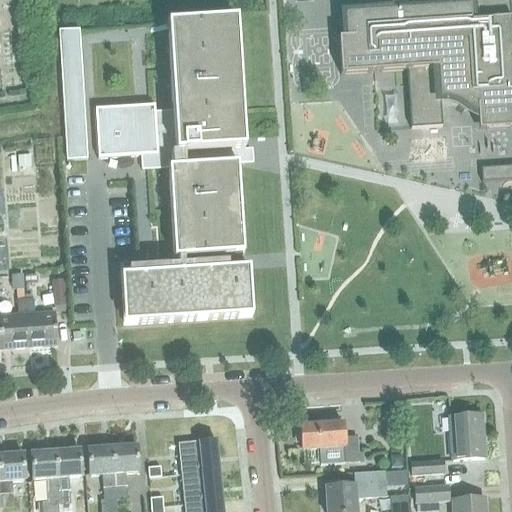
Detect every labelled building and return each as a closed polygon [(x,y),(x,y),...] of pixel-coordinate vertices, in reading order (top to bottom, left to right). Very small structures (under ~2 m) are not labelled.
[(358,0),(360,15),(509,4),(508,0),(358,0)] [(511,47),(509,4),(360,15),(343,16),(344,40),(337,41),(340,77),(406,72),(410,130),(441,129),(440,101),(444,101),(449,102),(453,103),(457,105),(464,110),(467,112),(470,114),(474,115),(477,116),(478,133),(511,130),(511,47)] [(244,151),(236,22),(167,26),(172,113),(154,114),(154,108),(94,111),(97,160),(140,158),(141,172),(168,171),(173,260),(242,256),(237,166),(232,166),(231,152),(244,151)] [(87,161),(79,32),(58,33),(66,162),(87,161)] [(30,157),(18,158),(19,168),(30,168),(30,157)] [(511,167),(480,170),(481,184),(511,181),(511,167)] [(120,278),(122,315),(137,314),(137,326),(237,319),(236,308),(251,307),(249,270),(120,278)] [(22,277),(11,277),(12,291),(17,291),(18,301),(24,301),(23,290),(22,277)] [(5,283),(0,283),(0,307),(8,306),(5,283)] [(64,283),(53,284),(55,307),(66,306),(64,283)] [(34,300),(25,301),(28,350),(57,348),(55,315),(35,316),(34,300)] [(28,350),(25,301),(24,301),(18,301),(19,317),(0,318),(0,347),(0,352),(28,350)] [(481,416),(450,419),(453,462),(485,460),(481,416)] [(343,425),(300,428),(302,452),(319,451),(319,454),(320,467),(343,465),(363,464),(362,454),(358,454),(357,438),(344,439),(343,425)] [(187,445),(177,446),(179,461),(180,472),(181,477),(218,473),(218,468),(215,442),(187,445)] [(136,448),(112,450),(115,503),(127,502),(125,476),(138,475),(136,448)] [(115,511),(115,503),(112,450),(88,451),(89,478),(102,477),(104,503),(101,503),(101,511),(115,511)] [(78,452),(54,454),(57,505),(69,504),(68,480),(80,479),(78,452)] [(57,511),(57,505),(54,454),(30,456),(31,482),(45,481),(46,505),(41,506),(41,511),(57,511)] [(22,456),(0,457),(0,489),(2,510),(12,509),(10,484),(24,483),(22,456)] [(396,457),(390,463),(390,469),(402,468),(401,457),(396,457)] [(412,476),(444,474),(443,462),(412,464),(412,476)] [(160,469),(147,470),(148,480),(160,479),(160,469)] [(218,473),(181,477),(181,483),(184,507),(222,504),(221,493),(218,473)] [(406,473),(384,475),(385,488),(407,487),(406,473)] [(355,511),(355,501),(385,499),(385,488),(384,475),(353,477),(354,488),(324,490),(325,511),(355,511)] [(417,504),(448,502),(447,488),(416,490),(417,504)] [(162,500),(150,500),(150,511),(163,510),(162,500)] [(484,511),(484,500),(452,502),(453,511),(484,511)]
